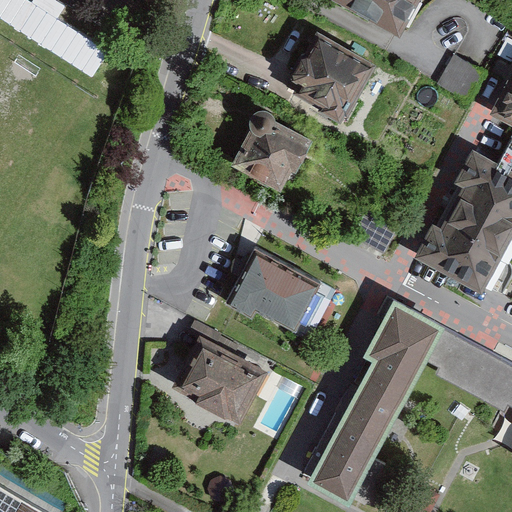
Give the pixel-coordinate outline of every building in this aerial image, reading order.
[(32,0),(0,0),(0,15),(93,75),(109,50),(58,17),(66,4),(59,0),(32,0),(33,0),(32,0)] [(422,0),(356,0),(410,27),(422,0)] [(377,58),(325,29),(295,81),(347,111),(377,58)] [(511,40),(510,39),(501,57),(511,63),(511,40)] [(488,67),(458,51),(441,83),(471,99),(488,67)] [(301,163),(314,136),(279,118),(279,113),(278,109),(275,106),(272,105),(268,104),(264,105),(260,107),(258,110),(257,114),(257,119),(259,123),(240,158),(285,181),(296,160),(301,163)] [(511,256),(511,164),(487,151),(472,179),(480,184),(455,231),(447,227),(431,255),(495,289),(511,256)] [(323,281),(261,249),(235,299),(256,310),(260,303),(300,324),(323,281)] [(511,366),(400,307),(374,355),(383,360),(317,482),(353,501),(427,362),(443,371),(439,378),(509,414),(511,407),(511,366)] [(266,372),(207,340),(184,383),(243,414),(266,372)] [(232,479),(223,477),(213,481),(211,491),(216,500),(225,503),(235,498),(237,488),(232,479)] [(50,511),(0,482),(0,511),(50,511)]
